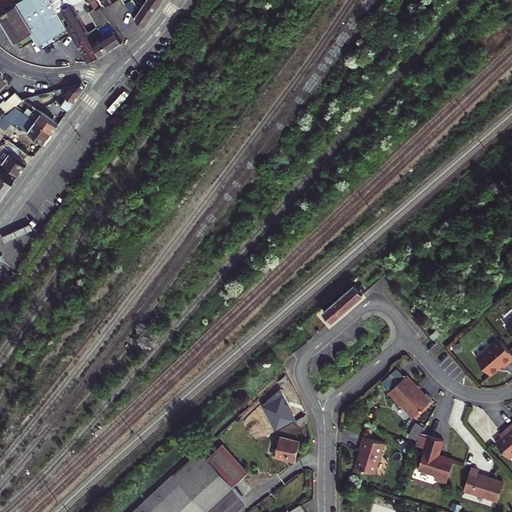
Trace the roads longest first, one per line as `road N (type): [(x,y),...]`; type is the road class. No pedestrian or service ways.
road 1 (residential): [(408,335),(390,310),(369,305),(307,353),(300,377),(324,429)]
road 2 (tertiary): [(0,223),(124,64)]
road 3 (residential): [(324,429),(339,393),(408,335)]
road 4 (residential): [(124,64),(48,78),(0,59)]
road 5 (residential): [(408,335),(451,385),(490,396),(511,390)]
